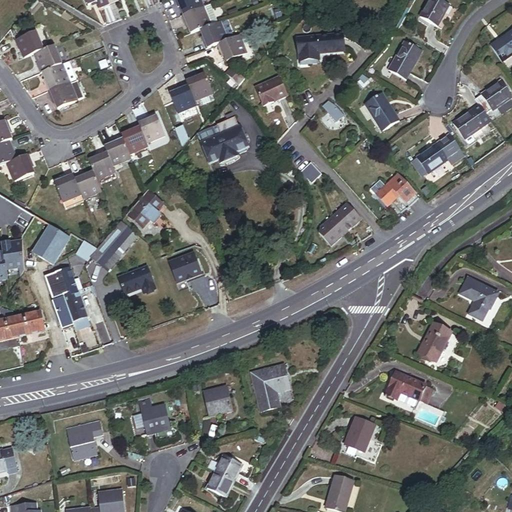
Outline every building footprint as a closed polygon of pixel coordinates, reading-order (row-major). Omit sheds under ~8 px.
[(106,0),(84,0),(87,7),(97,3),(98,6),(99,9),(108,5),(106,0)] [(202,9),(198,0),(173,0),(177,9),(179,8),(183,17),(202,9)] [(437,0),(429,0),(419,19),(436,28),(449,6),(437,0)] [(210,6),(202,9),(210,27),(217,24),(210,6)] [(210,27),(202,9),(183,17),(181,18),(185,27),(187,27),(190,35),(200,31),(210,27)] [(227,13),(229,17),(238,14),(236,9),(227,13)] [(227,42),(219,23),(217,24),(210,27),(200,31),(204,41),(201,42),(205,51),(217,47),(227,42)] [(511,32),(490,47),(501,63),(511,55),(511,32)] [(44,52),(36,33),(15,42),(18,51),(20,50),(24,59),(34,55),(44,52)] [(342,36),(297,39),(299,63),(319,61),(318,55),(344,53),(342,36)] [(246,56),(238,38),(227,42),(217,47),(219,53),(222,52),(226,64),(246,56)] [(388,72),(406,82),(422,53),(404,43),(388,72)] [(61,66),(54,48),(44,52),(34,55),(38,66),(36,66),(39,75),(42,74),(61,66)] [(69,63),(61,66),(68,84),(76,81),(69,63)] [(68,84),(61,66),(42,74),(46,84),(43,85),(47,93),(68,84)] [(226,77),(238,87),(244,80),(232,70),(226,77)] [(212,95),(205,77),(196,80),(195,78),(185,82),(186,86),(193,102),(212,95)] [(279,78),(255,89),(263,109),(274,104),(273,103),(277,101),(277,103),(288,98),(279,78)] [(77,83),(69,86),(76,103),(83,99),(77,83)] [(511,98),(501,83),(475,101),(479,107),(486,116),(490,113),(492,113),(511,98)] [(69,86),(68,84),(47,93),(51,104),(54,102),(57,111),(76,104),(76,103),(69,86)] [(193,102),(186,86),(178,89),(180,92),(170,96),(177,115),(195,108),(193,102)] [(399,122),(382,95),(365,105),(382,133),(399,122)] [(326,106),(323,109),(336,124),(343,117),(334,107),(327,106),(326,106)] [(490,122),(486,116),(479,107),(453,125),(464,141),(472,136),(484,128),(484,126),(490,122)] [(165,138),(157,119),(148,122),(147,120),(137,124),(138,126),(146,145),(165,138)] [(239,156),(245,153),(246,151),(248,151),(234,120),(217,127),(221,137),(201,146),(210,166),(218,163),(220,167),(238,159),(236,155),(239,156)] [(12,140),(8,131),(11,130),(7,121),(0,123),(0,145),(10,141),(12,140)] [(203,127),(205,131),(217,127),(215,122),(203,127)] [(146,145),(138,126),(129,130),(131,133),(121,137),(123,142),(129,156),(148,149),(146,145)] [(173,131),(181,153),(189,143),(183,127),(173,131)] [(201,146),(221,137),(217,127),(205,131),(197,135),(201,146)] [(475,141),(472,136),(464,141),(467,146),(470,146),(475,143),(475,141)] [(465,159),(449,137),(442,142),(452,157),(447,161),(448,162),(451,168),(465,159)] [(147,146),(149,150),(167,144),(166,140),(147,146)] [(16,161),(12,152),(14,151),(10,141),(0,145),(0,166),(7,164),(16,161)] [(129,156),(123,142),(113,146),(112,143),(103,147),(105,152),(112,169),(131,161),(129,156)] [(442,142),(416,159),(427,176),(448,162),(447,161),(452,157),(442,142)] [(112,169),(105,152),(96,156),(97,159),(88,162),(93,174),(96,182),(114,174),(112,169)] [(34,175),(30,166),(33,165),(29,155),(16,161),(7,164),(14,183),(34,175)] [(427,176),(416,159),(410,163),(421,180),(427,176)] [(311,164),(301,173),(312,185),(322,175),(311,164)] [(101,193),(96,182),(93,174),(83,178),(82,175),(73,179),(80,197),(82,201),(101,193)] [(73,179),(71,175),(62,179),(63,181),(55,185),(62,204),(80,197),(73,179)] [(418,201),(397,177),(385,188),(380,182),(371,190),(384,205),(396,194),(398,197),(409,209),(418,201)] [(162,207),(147,193),(127,217),(142,230),(150,222),(153,225),(159,219),(155,216),(162,207)] [(396,194),(384,205),(387,208),(398,197),(396,194)] [(80,197),(62,204),(65,211),(83,203),(82,201),(80,197)] [(361,222),(346,205),(320,228),(319,235),(331,249),(361,222)] [(168,228),(159,219),(153,225),(163,233),(168,228)] [(119,258),(137,237),(121,224),(98,251),(91,258),(103,269),(115,255),(119,258)] [(52,265),(69,238),(51,227),(36,252),(39,257),(52,265)] [(20,267),(22,242),(10,243),(10,242),(2,243),(3,252),(6,278),(9,278),(7,269),(16,268),(20,267)] [(91,258),(98,251),(84,243),(76,255),(88,263),(91,258)] [(115,255),(103,269),(107,272),(119,258),(115,255)] [(200,276),(192,255),(170,263),(177,284),(200,276)] [(87,319),(70,269),(45,278),(53,300),(59,298),(60,302),(53,304),(63,332),(74,328),(73,324),(87,319)] [(147,269),(119,279),(126,296),(142,290),(144,294),(155,290),(147,269)] [(498,296),(467,280),(459,294),(475,303),(469,315),(481,322),(488,310),(490,311),(498,296)] [(0,307),(0,318),(13,315),(12,311),(0,307)] [(45,332),(41,313),(14,319),(18,338),(45,332)] [(0,341),(18,338),(14,319),(0,321),(0,341)] [(87,319),(73,324),(74,328),(76,333),(90,328),(87,319)] [(452,335),(433,325),(417,354),(436,364),(452,335)] [(265,386),(255,389),(261,413),(280,408),(276,394),(291,390),(285,366),(261,371),(265,386)] [(251,374),(255,389),(265,386),(261,371),(251,374)] [(425,388),(395,374),(385,396),(397,402),(400,393),(418,402),(425,388)] [(233,411),(227,388),(203,394),(209,418),(233,411)] [(397,402),(414,410),(418,403),(418,402),(400,393),(397,402)] [(139,403),(147,436),(171,430),(167,417),(174,415),(171,403),(164,404),(165,406),(152,409),(150,401),(139,403)] [(506,409),(499,403),(494,409),(502,415),(506,409)] [(375,427),(355,420),(345,446),(364,454),(375,427)] [(67,433),(74,461),(98,455),(94,439),(103,437),(100,423),(81,427),(81,430),(67,433)] [(38,449),(31,446),(28,452),(34,456),(38,449)] [(12,449),(0,451),(0,473),(8,472),(8,475),(18,473),(12,449)] [(234,482),(242,466),(224,457),(215,473),(234,482)] [(226,499),(234,482),(215,473),(207,489),(226,499)] [(345,511),(353,484),(335,479),(327,510),(335,511),(345,511)] [(124,511),(123,491),(98,494),(99,508),(90,509),(90,511),(124,511)]
